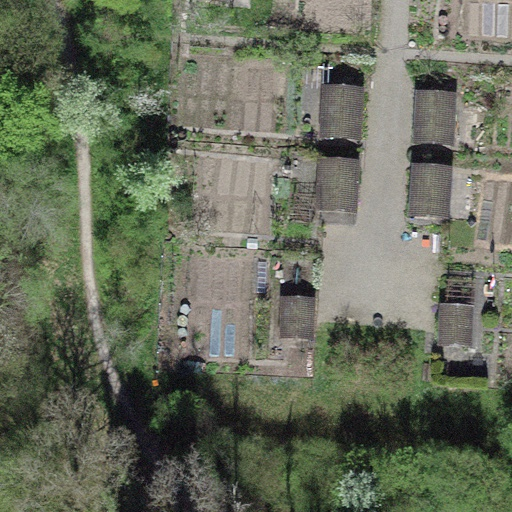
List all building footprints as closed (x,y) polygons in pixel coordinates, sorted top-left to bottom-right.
[(363,84),(323,83),(322,133),(361,134),(363,84)] [(455,90),(415,88),(413,138),(453,139),(455,90)] [(359,161),(319,159),(317,209),(357,210),(359,161)] [(450,166),(410,164),(408,214),(448,216),(450,166)] [(319,293),(279,291),(278,341),(317,343),(319,293)] [(476,302),(436,301),(434,350),(474,352),(476,302)]
